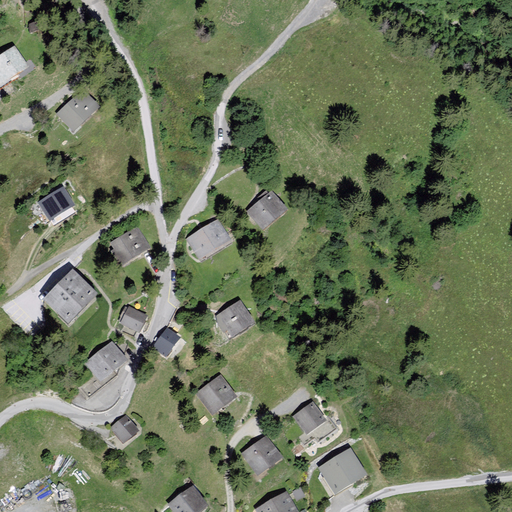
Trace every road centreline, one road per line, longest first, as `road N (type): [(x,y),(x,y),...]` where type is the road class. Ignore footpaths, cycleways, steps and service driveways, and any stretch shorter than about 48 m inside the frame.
road 1 (residential): [(167,259),(141,80),(101,14),(92,25),(100,70),(0,132)]
road 2 (unclassified): [(317,0),(225,95),(216,161),(167,259)]
road 3 (residential): [(0,421),(43,402),(93,418),(118,410),(163,305),(167,259)]
road 4 (unclassified): [(347,511),(393,489),(511,475)]
